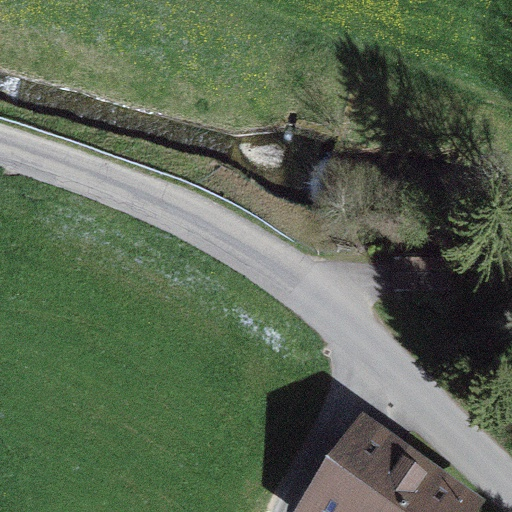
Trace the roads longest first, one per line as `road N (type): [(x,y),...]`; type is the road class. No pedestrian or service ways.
road 1 (unclassified): [(0,146),(172,209),(264,259),(511,485)]
road 2 (track): [(278,511),(372,350)]
